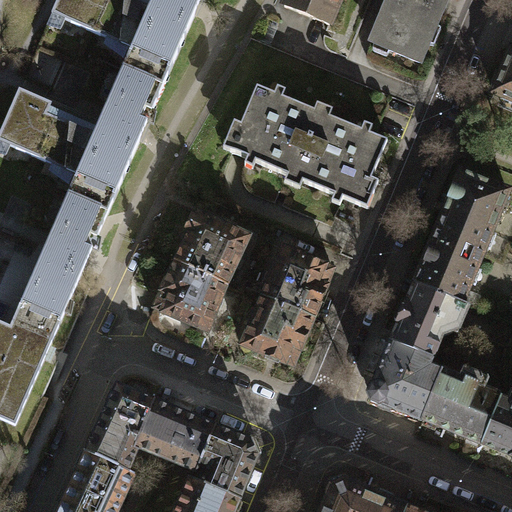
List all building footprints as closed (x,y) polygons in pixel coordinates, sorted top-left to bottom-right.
[(198,7),(201,0),(154,0),(153,3),(145,0),(60,0),(54,15),(133,49),(124,70),(163,87),(198,7)] [(283,0),(282,6),(332,27),(343,0),(283,0)] [(389,0),(371,43),(419,63),(445,0),(389,0)] [(511,48),(493,92),(511,99),(511,48)] [(109,212),(163,87),(124,70),(98,130),(18,96),(0,136),(0,141),(78,176),(69,195),(109,212)] [(228,151),(362,207),(390,142),(256,85),(228,151)] [(462,172),(444,215),(490,234),(507,191),(462,172)] [(51,346),(109,212),(69,195),(11,328),(51,346)] [(230,285),(250,239),(194,215),(174,261),(230,285)] [(444,215),(415,285),(461,304),(490,234),(444,215)] [(317,317),(337,267),(281,245),(262,295),(317,317)] [(210,331),(230,285),(174,261),(154,307),(210,331)] [(391,342),(434,358),(442,337),(453,333),(457,324),(460,325),(468,306),(461,304),(415,285),(407,304),(402,302),(393,321),(399,323),(391,342)] [(297,367),(317,317),(262,295),(242,346),(297,367)] [(0,419),(16,426),(51,346),(11,328),(0,322),(0,419)] [(422,420),(443,371),(430,367),(434,358),(391,342),(374,384),(371,385),(367,394),(370,401),(379,405),(382,403),(422,420)] [(422,420),(481,446),(502,396),(483,388),(487,380),(464,370),(461,379),(443,371),(422,420)] [(117,384),(86,451),(127,469),(138,445),(156,402),(117,384)] [(502,396),(481,446),(511,458),(511,386),(511,387),(511,392),(509,399),(502,396)] [(216,427),(156,402),(138,445),(197,471),(216,427)] [(251,441),(216,427),(197,471),(193,480),(239,499),(257,456),(251,441)] [(86,451),(59,511),(116,511),(134,472),(127,469),(86,451)] [(233,511),(239,499),(193,480),(189,478),(175,511),(233,511)] [(405,511),(407,506),(346,480),(332,486),(320,511),(405,511)]
